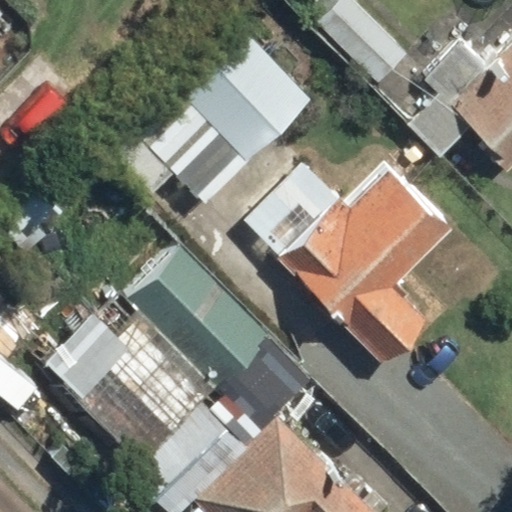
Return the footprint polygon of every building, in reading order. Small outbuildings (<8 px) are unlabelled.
[(344,0),(316,0),(299,19),(366,79),(396,46),(344,0)] [(511,25),(429,115),(495,177),(511,158),(511,25)] [(154,171),(185,203),(296,96),(243,41),(232,51),(214,33),(92,152),(132,193),(154,171)] [(338,202),(287,156),(228,221),(265,254),(276,242),(291,256),(269,280),(366,369),(413,317),(379,286),(439,221),(374,163),(338,202)] [(261,272),(198,203),(174,225),(237,294),(261,272)] [(233,307),(166,240),(133,272),(224,366),(262,329),(237,304),(233,307)] [(369,511),(365,508),(375,498),(360,484),(350,494),(256,405),(165,501),(176,511),(369,511)]
